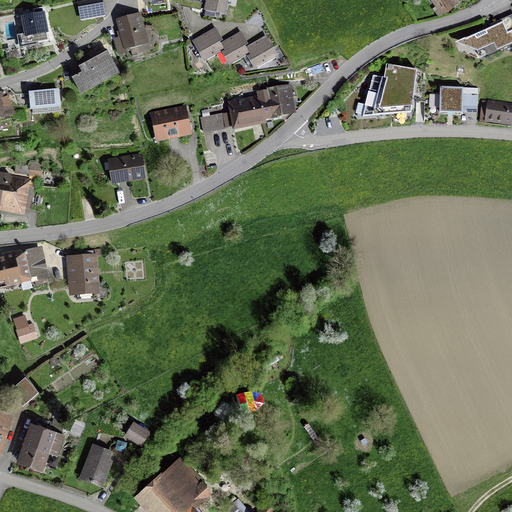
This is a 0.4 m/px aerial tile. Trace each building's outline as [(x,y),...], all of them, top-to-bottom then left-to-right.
[(88,11),(101,9),(99,0),(97,0),(86,2),(88,11)] [(224,13),(227,0),(204,0),(203,8),(224,13)] [(430,0),(437,9),(439,7),(444,13),(460,0),(430,0)] [(22,17),(25,35),(35,33),(37,43),(47,41),(41,9),(33,10),(34,15),(22,17)] [(143,34),(138,15),(117,20),(125,47),(143,43),(141,35),(143,34)] [(511,43),(511,35),(510,32),(511,31),(511,30),(507,33),(502,22),(466,39),(466,38),(454,43),(476,52),(479,58),(511,43)] [(194,40),(206,60),(223,50),(220,44),(212,30),(194,40)] [(223,50),(231,64),(249,54),(245,48),(237,34),(220,44),(223,50)] [(245,48),(249,54),(257,69),(274,58),(262,38),(245,48)] [(78,65),(81,72),(71,77),(79,92),(89,86),(90,89),(100,83),(98,79),(116,69),(105,50),(78,65)] [(410,113),(416,70),(386,64),(382,79),(372,77),(365,115),(410,113)] [(322,72),(320,65),(306,70),(309,76),(322,72)] [(292,106),(291,97),(295,97),(294,87),(267,91),(268,92),(272,116),(290,111),(289,106),(292,106)] [(439,87),(439,113),(461,113),(462,88),(439,87)] [(7,97),(5,91),(0,91),(0,118),(13,115),(7,97)] [(31,109),(58,106),(57,91),(29,94),(31,109)] [(263,118),(272,116),(268,92),(258,94),(259,99),(230,105),(234,127),(263,121),(263,118)] [(511,105),(488,102),(485,119),(511,122),(511,105)] [(156,138),(188,132),(184,108),(151,114),(156,138)] [(210,132),(225,129),(222,114),(208,117),(210,132)] [(203,133),(210,132),(208,117),(200,118),(203,133)] [(110,175),(111,183),(143,178),(140,157),(111,161),(114,175),(110,175)] [(29,171),(40,172),(41,164),(30,163),(29,167),(15,165),(14,173),(28,175),(29,171)] [(0,174),(0,204),(7,205),(7,206),(24,209),(29,184),(34,185),(35,180),(0,174)] [(26,255),(26,252),(0,258),(0,286),(44,275),(41,259),(39,260),(38,252),(26,255)] [(93,257),(71,258),(74,294),(96,292),(93,257)] [(34,336),(31,325),(16,330),(19,341),(34,336)] [(21,383),(11,391),(22,405),(32,396),(21,383)] [(4,443),(0,441),(0,439),(9,409),(0,406),(0,453),(0,454),(4,443)] [(50,426),(35,421),(20,463),(39,470),(48,445),(59,448),(62,438),(48,433),(50,426)] [(126,436),(137,443),(144,432),(133,425),(126,436)] [(93,446),(80,478),(101,487),(110,463),(104,461),(108,452),(93,446)] [(179,458),(141,493),(158,511),(192,511),(191,511),(211,493),(179,458)]
